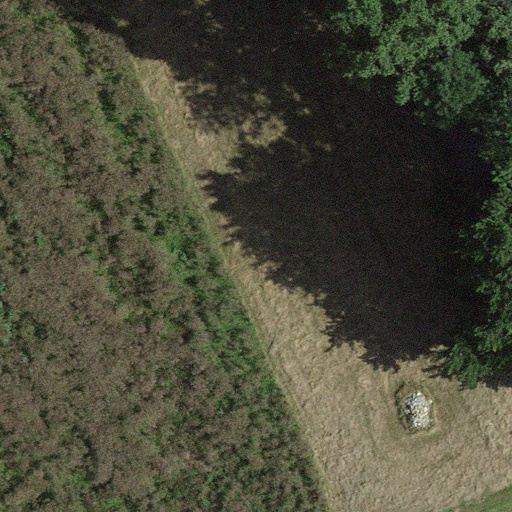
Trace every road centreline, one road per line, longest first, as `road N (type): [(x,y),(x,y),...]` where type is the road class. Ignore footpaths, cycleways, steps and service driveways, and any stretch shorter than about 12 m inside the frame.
road 1 (unclassified): [(357,0),(405,110),(511,285)]
road 2 (track): [(405,110),(511,1)]
